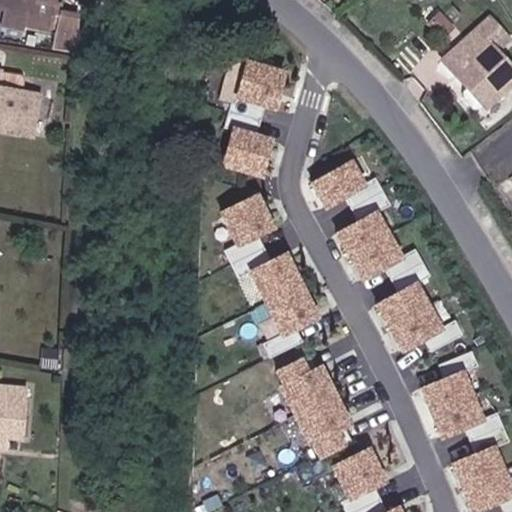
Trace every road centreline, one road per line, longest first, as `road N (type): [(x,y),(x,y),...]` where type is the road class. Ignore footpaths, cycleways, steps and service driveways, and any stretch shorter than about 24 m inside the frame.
road 1 (residential): [(339,50),(286,171),(431,511)]
road 2 (tertiary): [(339,50),(511,297)]
